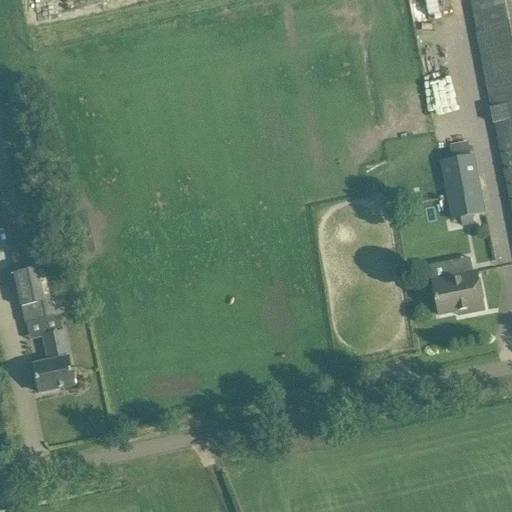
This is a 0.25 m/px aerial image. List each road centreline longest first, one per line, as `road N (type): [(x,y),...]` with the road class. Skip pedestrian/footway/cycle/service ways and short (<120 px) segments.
road 1 (unclassified): [(0,485),(511,368)]
road 2 (unknown): [(499,371),(456,60)]
